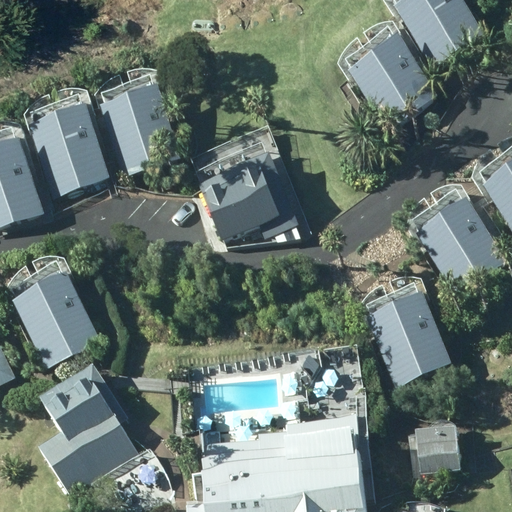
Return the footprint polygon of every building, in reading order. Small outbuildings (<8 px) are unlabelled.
[(402,0),(397,4),(435,67),(488,35),(467,0),(402,0)] [(350,68),(389,130),(442,96),(403,34),(350,68)] [(156,85),(154,79),(106,92),(108,101),(103,102),(124,173),(182,156),(161,83),(156,85)] [(86,106),(83,97),(35,111),(38,121),(32,122),(53,192),(111,175),(91,105),(86,106)] [(17,136),(15,131),(0,135),(0,227),(48,214),(25,133),(17,136)] [(511,154),(485,171),(488,177),(485,179),(511,224),(511,154)] [(203,183),(225,235),(259,220),(265,236),(299,222),(271,155),(203,183)] [(419,230),(458,294),(511,261),(471,195),(466,198),(462,192),(417,220),(422,228),(419,230)] [(65,271),(62,264),(16,285),(19,293),(14,295),(47,366),(102,340),(70,269),(65,271)] [(375,315),(372,316),(394,381),(453,361),(429,291),(420,294),(418,289),(372,305),(375,315)] [(0,383),(17,376),(0,340),(0,383)] [(95,362),(42,396),(65,430),(40,446),(74,499),(139,456),(123,421),(131,416),(95,362)] [(418,427),(420,472),(461,471),(459,426),(418,427)] [(360,449),(205,469),(207,485),(188,488),(191,511),(358,511),(359,511),(368,510),(360,449)]
